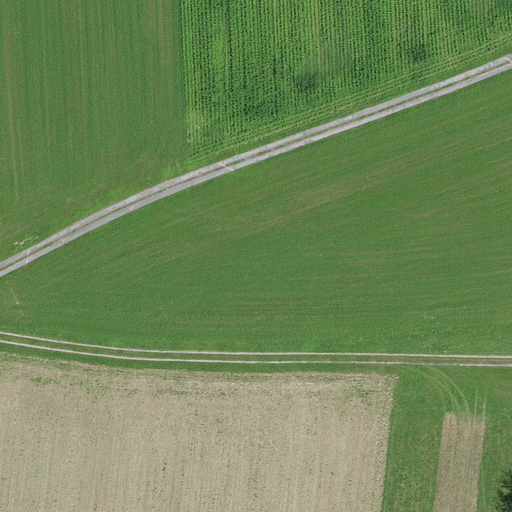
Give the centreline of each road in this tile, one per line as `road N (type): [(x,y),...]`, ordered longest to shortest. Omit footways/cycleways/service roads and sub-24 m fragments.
road 1 (track): [(0,269),(192,177),(511,58)]
road 2 (track): [(511,357),(121,349),(0,329)]
